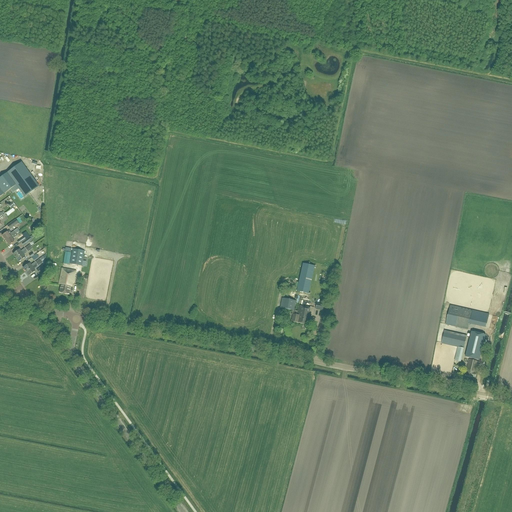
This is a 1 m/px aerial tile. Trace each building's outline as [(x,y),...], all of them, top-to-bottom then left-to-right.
[(7,113),(5,122),(9,123),(10,118),(15,119),(17,110),(11,109),(10,114),(7,113)] [(39,114),(33,113),(31,122),(37,124),(36,128),(39,129),(41,120),(38,120),(39,114)] [(0,196),(16,185),(24,197),(39,187),(21,162),(0,177),(0,196)] [(7,226),(10,230),(18,224),(15,220),(7,226)] [(6,241),(16,233),(14,231),(9,235),(7,232),(2,236),(6,241)] [(16,233),(6,241),(9,246),(14,242),(12,239),(17,236),(16,233)] [(29,238),(21,243),(24,247),(32,241),(29,238)] [(16,258),(25,251),(24,249),(20,251),(19,250),(13,254),(16,258)] [(82,266),(85,251),(72,249),(70,263),(82,266)] [(25,251),(16,258),(19,262),(25,257),(23,255),(27,253),(25,251)] [(26,272),(36,265),(34,263),(31,265),(29,263),(23,268),(26,272)] [(36,265),(26,272),(29,276),(35,271),(34,269),(37,267),(36,265)] [(36,270),(40,275),(45,271),(42,266),(36,270)] [(300,292),(308,294),(310,294),(310,290),(309,290),(314,267),(306,266),(300,292)] [(69,295),(71,283),(73,284),(75,272),(62,269),(59,284),(61,285),(59,293),(69,295)] [(280,308),(294,311),(296,301),(282,298),(280,308)] [(291,321),(299,322),(306,324),(307,317),(309,307),(299,306),(298,313),(299,313),(298,315),(293,314),(291,321)] [(449,306),(445,324),(468,330),(469,323),(486,327),(489,315),(449,306)] [(445,331),(442,344),(458,347),(464,348),(467,336),(445,331)] [(486,335),(472,332),(465,357),(479,361),(486,335)] [(466,370),(465,375),(467,375),(467,376),(472,377),(473,376),(475,377),(476,373),(475,373),(478,361),(471,359),(468,371),(466,370)]
